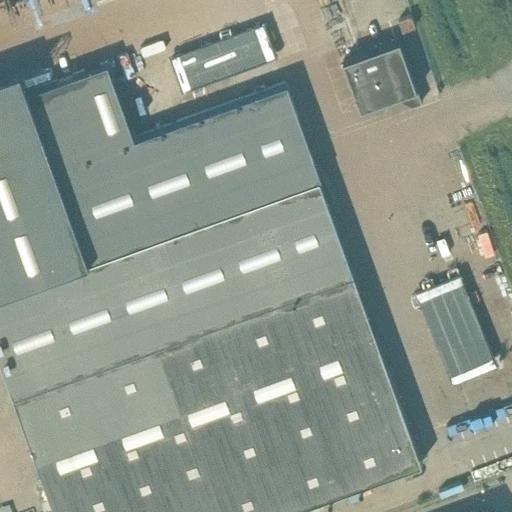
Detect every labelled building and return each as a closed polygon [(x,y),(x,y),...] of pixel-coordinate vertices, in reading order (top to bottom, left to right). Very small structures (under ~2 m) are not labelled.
[(336,10),(343,24),(358,16),(351,2),(336,10)] [(403,30),(416,25),(411,14),(399,19),(403,30)] [(422,101),(400,39),(344,59),(361,108),(395,96),(413,104),(422,101)] [(23,72),(0,79),(0,354),(7,375),(14,393),(56,511),(280,511),(422,461),(354,271),(286,82),(131,137),(104,62),(29,89),(23,72)] [(495,333),(459,342),(467,377),(466,377),(470,394),(507,386),(495,333)]
